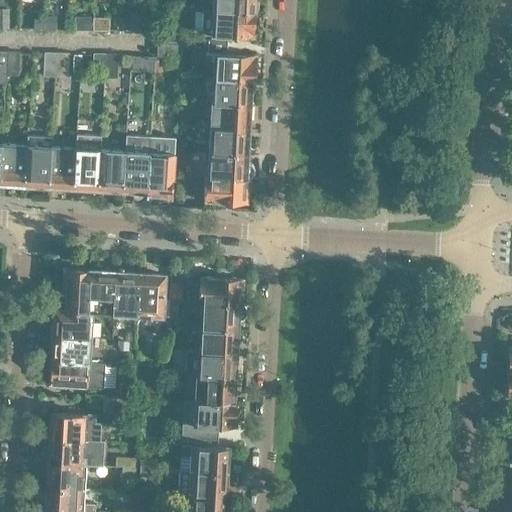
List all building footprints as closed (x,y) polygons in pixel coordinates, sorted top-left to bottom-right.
[(213,0),(213,8),(255,10),(255,0),(213,0)] [(255,15),(255,10),(213,8),(203,8),(201,35),(254,37),(254,25),(257,22),(257,18),(255,15)] [(0,28),(8,29),(9,9),(0,9),(0,28)] [(143,31),(143,20),(140,20),(140,14),(130,14),(130,31),(143,31)] [(93,18),(93,19),(93,30),(108,31),(109,19),(93,18)] [(45,30),(45,19),(34,19),(34,30),(45,30)] [(54,19),(45,19),(45,30),(54,30),(54,19)] [(93,30),(93,19),(85,19),(85,31),(93,30)] [(182,33),(172,33),(158,33),(158,45),(182,45),(182,40),(182,33)] [(182,40),(182,45),(182,48),(192,49),(192,40),(182,40)] [(182,57),(182,48),(182,45),(158,45),(158,57),(182,57)] [(19,76),(20,54),(20,52),(6,51),(5,76),(19,76)] [(54,75),(55,52),(44,52),(44,75),(54,75)] [(69,53),(55,52),(54,75),(69,76),(69,53)] [(73,53),(73,54),(73,64),(81,64),(81,53),(73,53)] [(104,77),(105,54),(94,53),(94,77),(104,77)] [(256,63),(255,63),(250,63),(251,55),(215,53),(213,77),(251,80),(255,80),(256,63)] [(118,54),(105,54),(104,77),(117,77),(118,54)] [(129,88),(130,88),(143,89),(145,57),(131,57),(129,88)] [(250,104),(251,80),(213,77),(212,102),(250,104)] [(249,128),(250,104),(212,102),(210,126),(249,128)] [(177,114),(176,124),(185,125),(186,115),(177,114)] [(247,153),(249,128),(210,126),(209,151),(247,153)] [(175,140),(174,150),(182,150),(183,140),(175,140)] [(24,185),(26,146),(2,144),(0,183),(11,184),(13,186),(20,186),(22,184),(24,185)] [(49,186),(51,147),(26,146),(24,185),(35,185),(37,187),(44,188),(46,186),(49,186)] [(75,188),(77,149),(51,147),(49,186),(60,187),(62,189),(68,189),(71,187),(75,188)] [(100,189),(102,150),(77,149),(75,188),(85,188),(86,190),(93,191),(95,189),(100,189)] [(124,190),(126,151),(102,150),(100,189),(109,189),(111,192),(118,192),(120,190),(124,190)] [(148,196),(148,192),(150,152),(139,152),(126,151),(124,190),(131,191),(131,193),(132,196),(136,201),(141,202),(146,199),(147,196),(148,196)] [(247,162),(247,153),(209,151),(208,175),(250,178),(251,177),(254,173),(255,168),(250,162),(247,162)] [(175,153),(150,152),(148,192),(171,193),(171,194),(172,194),(175,153)] [(249,198),(250,178),(208,175),(207,177),(205,177),(204,201),(236,203),(236,198),(249,198)] [(88,312),(90,271),(64,269),(62,310),(88,312)] [(112,314),(114,272),(90,271),(88,312),(92,313),(112,314)] [(139,288),(139,273),(114,272),(112,314),(137,315),(139,288)] [(165,275),(139,273),(139,288),(137,315),(162,317),(165,275)] [(198,302),(201,302),(243,305),(244,284),(231,284),(231,278),(200,276),(198,302)] [(170,282),(169,300),(178,301),(182,301),(182,300),(182,288),(173,288),(173,282),(170,282)] [(178,301),(169,300),(167,325),(177,325),(178,301)] [(244,305),(243,305),(201,302),(199,327),(238,329),(238,320),(243,319),(246,315),(247,310),(244,305)] [(91,338),(92,313),(88,312),(62,310),(54,309),(53,335),(91,338)] [(174,326),(165,326),(165,335),(174,336),(174,326)] [(236,353),(238,329),(199,327),(198,351),(236,353)] [(89,362),(91,338),(53,335),(51,360),(89,362)] [(235,377),(236,353),(198,351),(197,375),(235,377)] [(88,387),(89,362),(51,360),(50,385),(88,387)] [(233,402),(235,377),(197,375),(196,400),(233,402)] [(148,386),(147,398),(157,399),(158,386),(148,386)] [(130,412),(131,398),(103,397),(102,411),(130,412)] [(233,402),(196,400),(185,399),(183,439),(215,440),(216,426),(230,427),(231,419),(236,419),(237,402),(233,402)] [(96,415),(88,414),(52,412),(52,424),(49,426),(49,432),(51,435),(51,437),(87,439),(87,440),(101,440),(102,423),(96,423),(96,415)] [(87,440),(87,439),(51,437),(51,440),(48,443),(48,448),(50,451),(49,462),(86,464),(87,440)] [(190,455),(189,470),(226,472),(226,469),(228,467),(228,461),(226,459),(227,447),(181,444),(181,455),(190,455)] [(125,458),(124,466),(135,467),(136,459),(125,458)] [(153,460),(141,460),(140,467),(153,468),(153,460)] [(85,489),(86,464),(49,462),(49,474),(46,476),(46,482),(48,484),(48,487),(85,489)] [(134,476),(135,467),(124,466),(123,475),(134,476)] [(152,477),(153,468),(140,467),(139,477),(152,477)] [(226,472),(189,470),(179,469),(178,495),(188,495),(224,497),(225,485),(227,483),(227,477),(225,475),(226,472)] [(84,503),(85,489),(48,487),(48,490),(45,492),(45,498),(47,500),(46,511),(95,511),(96,504),(84,503)] [(224,508),(224,497),(188,495),(186,511),(225,511),(224,508)]
